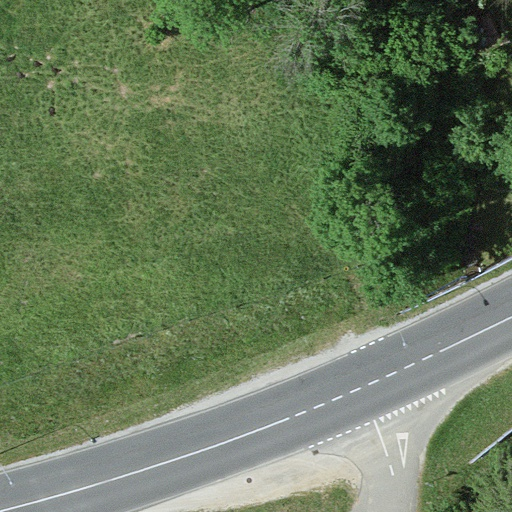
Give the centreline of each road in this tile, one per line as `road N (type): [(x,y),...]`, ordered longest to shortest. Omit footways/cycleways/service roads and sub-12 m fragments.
road 1 (secondary): [(511,316),(287,420),(0,511)]
road 2 (track): [(374,382),(392,511)]
